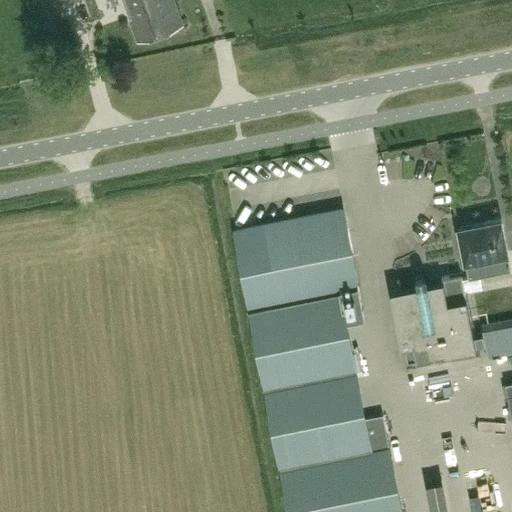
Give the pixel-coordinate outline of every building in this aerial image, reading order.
[(122,0),(137,42),(182,26),(173,0),(122,0)] [(345,213),(237,234),(290,511),(403,511),(390,445),(372,448),(345,311),(362,308),(357,286),(360,286),(345,213)] [(469,277),(483,274),(481,261),(510,255),(502,218),(459,227),(466,259),(469,277)] [(408,360),(478,346),(463,272),(442,276),(442,279),(428,282),(427,276),(426,273),(424,271),(420,271),(418,272),(416,274),(415,277),(417,284),(391,289),(402,345),(405,345),(408,360)] [(511,323),(483,330),(484,333),(486,345),(489,356),(511,351),(511,323)] [(484,333),(476,335),(478,346),(486,345),(484,333)]
